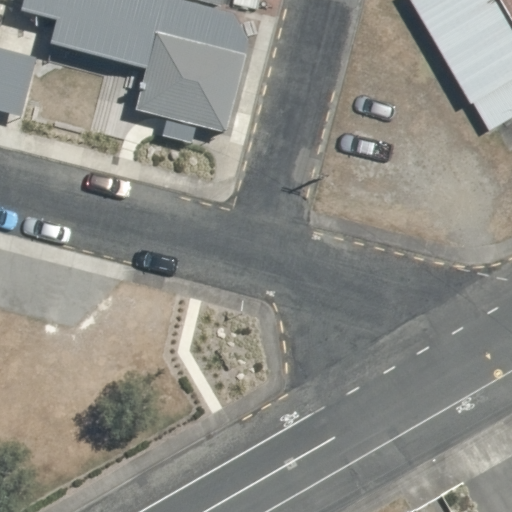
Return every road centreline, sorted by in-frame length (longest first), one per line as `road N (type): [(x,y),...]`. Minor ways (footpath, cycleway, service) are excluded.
road 1 (tertiary): [(206,511),(463,362)]
road 2 (residential): [(256,257),(323,0)]
road 3 (residential): [(0,190),(256,257)]
road 4 (residential): [(256,257),(387,306),(463,362)]
